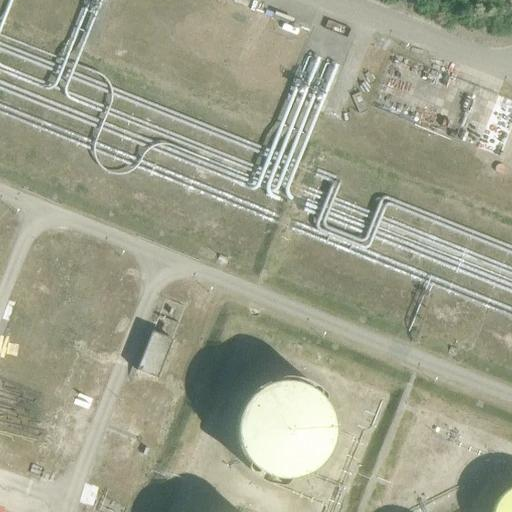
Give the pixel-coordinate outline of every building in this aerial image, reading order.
[(219,256),(215,265),(224,268),(228,260),(219,256)] [(153,329),(173,337),(178,322),(159,315),(153,329)] [(151,332),(135,371),(156,380),(172,340),(151,332)] [(450,348),(447,356),(454,359),(457,351),(450,348)] [(236,433),(238,447),(245,459),(255,469),(267,476),(281,479),(295,477),(308,472),(319,463),(327,452),(331,440),(332,427),(329,414),(323,403),(314,394),(303,387),(291,383),(277,383),(263,387),(252,395),(242,406),(237,419),(236,433)] [(511,511),(511,488),(509,489),(499,497),(492,508),(490,511),(511,511)]
